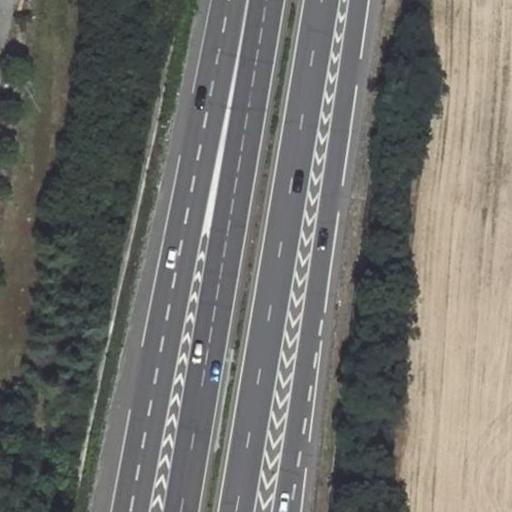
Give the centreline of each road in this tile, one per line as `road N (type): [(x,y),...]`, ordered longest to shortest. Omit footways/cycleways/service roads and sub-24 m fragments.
road 1 (motorway): [(230,0),(130,511)]
road 2 (trunk): [(236,511),(321,0)]
road 3 (trunk): [(263,0),(180,511)]
road 4 (motorway): [(279,511),(317,288),(349,0)]
